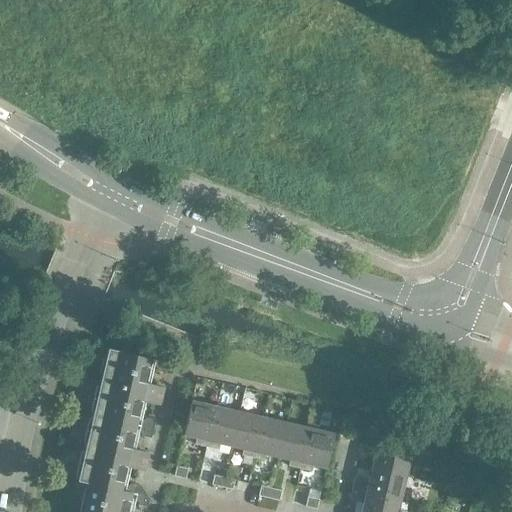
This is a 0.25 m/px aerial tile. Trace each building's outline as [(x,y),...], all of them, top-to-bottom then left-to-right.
[(155,359),(107,348),(99,382),(161,397),(163,387),(149,384),(155,359)] [(168,363),(155,359),(154,365),(158,371),(165,373),(168,363)] [(159,405),(161,397),(99,382),(91,415),(134,425),(139,426),(140,426),(141,421),(145,402),(159,405)] [(206,447),(215,407),(190,401),(183,435),(198,439),(197,444),(194,443),(194,445),(206,447)] [(231,446),(239,412),(215,407),(206,447),(218,450),(218,449),(216,448),(217,443),(231,446)] [(253,458),(262,418),(239,412),(231,446),(245,450),(244,455),(241,454),(241,455),(253,458)] [(139,426),(134,425),(91,415),(83,447),(146,462),(148,453),(134,449),(138,430),(139,426)] [(141,421),(140,426),(152,429),(154,420),(146,418),(141,421)] [(278,457),(285,423),(262,418),(253,458),(264,461),(265,460),(262,459),(264,454),(278,457)] [(299,469),(309,429),(285,423),(278,457),(291,460),(290,466),(288,465),(288,466),(299,469)] [(150,438),(152,429),(140,426),(139,426),(138,430),(142,436),(150,438)] [(333,434),(309,429),(299,469),(311,472),(311,471),(309,470),(310,465),(325,468),(333,434)] [(416,452),(363,440),(360,453),(368,455),(369,453),(374,454),(371,468),(405,476),(410,455),(415,456),(416,452)] [(144,471),(146,462),(83,447),(76,481),(87,484),(130,494),(136,495),(147,498),(139,485),(131,483),(125,487),(130,468),(144,471)] [(187,469),(176,466),(174,476),(185,479),(187,469)] [(400,496),(405,476),(371,468),(367,482),(362,481),(363,478),(354,476),(351,488),(405,500),(406,498),(400,496)] [(221,487),(224,478),(213,475),(211,485),(221,487)] [(234,480),(224,478),(221,487),(231,490),(234,480)] [(136,495),(130,494),(87,484),(80,511),(131,511),(135,499),(136,495)] [(268,498),(270,488),(260,486),(258,496),(268,498)] [(281,491),(270,488),(268,498),(278,501),(281,491)] [(405,502),(405,500),(351,488),(349,499),(357,502),(358,499),(363,500),(360,511),(396,511),(399,501),(405,502)] [(148,500),(147,498),(136,495),(135,499),(139,505),(147,507),(148,500)] [(316,509),(318,499),(307,497),(305,507),(316,509)]
